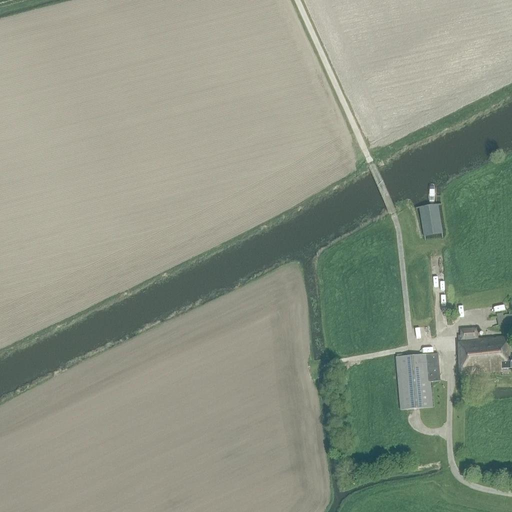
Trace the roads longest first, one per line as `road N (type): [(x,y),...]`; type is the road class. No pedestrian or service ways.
road 1 (track): [(410,348),(393,217),(296,0)]
road 2 (track): [(448,344),(322,365)]
